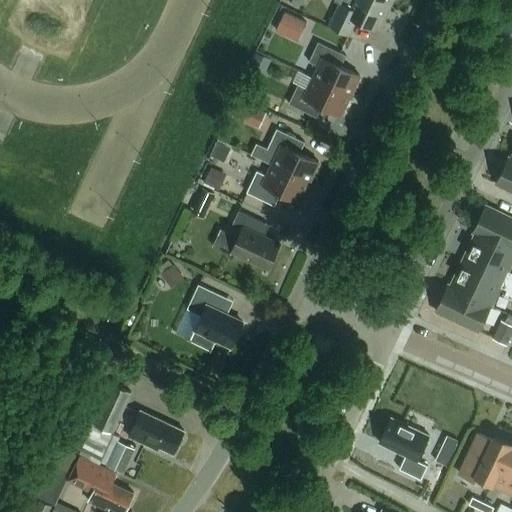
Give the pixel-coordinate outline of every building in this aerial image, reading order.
[(390,7),(374,0),(335,0),(334,2),(340,5),(329,28),(349,37),(356,22),(375,30),(379,22),(383,24),(390,7)] [(276,32),(297,41),(306,22),(285,12),(276,32)] [(350,96),(359,76),(341,67),(346,56),(318,43),(309,62),(319,67),(313,79),(350,96)] [(257,51),(245,79),(260,86),(272,57),(257,51)] [(340,116),(350,96),(313,79),(308,90),(298,85),(289,105),(316,118),(321,107),(340,116)] [(233,116),(259,128),(266,113),(239,101),(233,116)] [(299,154),(304,143),(277,130),(267,150),(277,155),(272,166),(309,183),(318,163),(299,154)] [(511,160),(508,159),(496,185),(511,192),(511,160)] [(280,194),(299,203),(309,183),(272,166),(267,177),(257,172),(247,193),(275,206),(280,194)] [(219,190),(226,176),(210,169),(203,183),(219,190)] [(203,207),(211,189),(202,185),(194,203),(203,207)] [(511,219),(485,207),(473,232),(511,251),(511,219)] [(280,244),(256,234),(262,222),(239,211),(228,233),(221,230),(213,248),(230,256),(232,252),(268,269),(280,244)] [(511,260),(511,251),(473,232),(472,233),(476,235),(463,261),(511,284),(511,274),(507,272),(511,260)] [(511,284),(463,261),(451,288),(490,307),(499,288),(507,291),(504,296),(511,300),(511,284)] [(167,284),(180,274),(173,265),(160,275),(167,284)] [(217,340),(231,347),(243,323),(219,312),(226,298),(199,286),(187,309),(202,316),(195,330),(189,343),(211,353),(217,340)] [(451,288),(447,286),(435,312),(478,333),(490,307),(451,288)] [(507,347),(511,336),(511,327),(501,322),(492,340),(507,347)] [(113,435),(132,393),(113,384),(79,455),(122,476),(135,450),(118,442),(120,438),(113,435)] [(184,432),(141,411),(128,437),(157,451),(159,447),(174,454),(178,445),(181,444),(183,439),(182,436),(184,432)] [(390,418),(378,443),(404,455),(416,461),(428,436),(390,418)] [(67,445),(78,450),(88,429),(77,424),(67,445)] [(492,485),(493,484),(511,445),(511,444),(495,436),(493,441),(479,434),(460,475),(480,485),(482,480),(492,485)] [(511,445),(493,484),(511,493),(511,445)] [(132,497),(134,494),(112,483),(116,474),(80,457),(69,479),(94,491),(90,500),(117,511),(124,511),(128,506),(131,505),(133,500),(132,497)] [(483,503),(472,497),(468,505),(479,510),(483,503)] [(49,511),(52,507),(40,501),(35,511),(49,511)] [(74,511),(57,503),(52,511),(74,511)] [(492,511),(494,508),(483,503),(479,510),(482,511),(492,511)]
